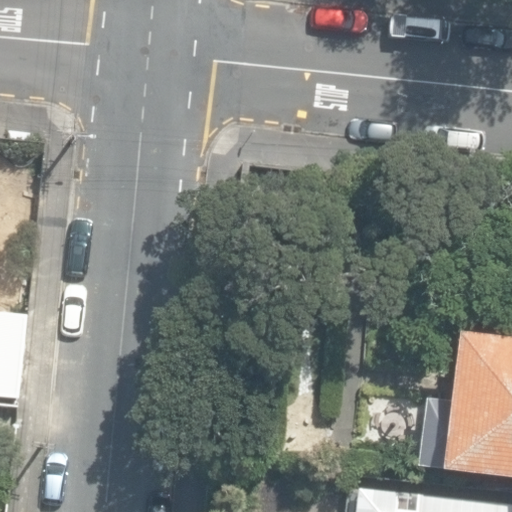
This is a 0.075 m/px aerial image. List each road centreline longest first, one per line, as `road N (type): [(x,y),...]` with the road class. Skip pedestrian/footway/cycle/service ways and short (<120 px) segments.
road 1 (residential): [(107,511),(150,46)]
road 2 (residential): [(511,90),(150,46)]
road 3 (residential): [(150,46),(0,33)]
